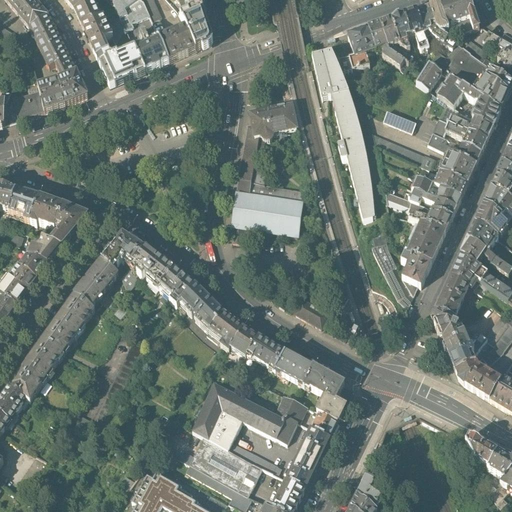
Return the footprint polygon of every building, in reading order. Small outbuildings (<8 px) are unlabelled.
[(4,0),(28,28),(47,16),(33,0),(4,0)] [(101,18),(93,0),(92,0),(65,0),(73,9),(72,9),(75,13),(81,26),(101,18)] [(116,0),(113,3),(116,11),(120,18),(127,15),(124,10),(137,0),(116,0)] [(140,0),(137,0),(124,10),(127,15),(127,16),(131,24),(149,17),(143,2),(140,0)] [(140,0),(143,2),(149,17),(151,22),(162,17),(154,0),(140,0)] [(203,0),(178,0),(183,13),(186,11),(205,7),(203,0)] [(447,30),(456,27),(475,21),(468,0),(463,0),(446,6),(440,8),(447,30)] [(207,19),(205,7),(186,11),(186,12),(183,13),(178,14),(185,29),(196,52),(199,51),(202,50),(203,53),(208,50),(209,50),(210,49),(211,48),(212,47),(213,45),(213,44),(213,42),(213,41),(212,39),(207,24),(207,19)] [(434,10),(430,12),(437,33),(441,36),(449,33),(447,30),(440,8),(434,10)] [(116,11),(103,17),(112,38),(115,45),(125,29),(120,18),(116,11)] [(446,39),(441,36),(437,33),(430,12),(425,13),(421,15),(416,16),(424,37),(430,35),(432,38),(443,46),(441,49),(444,51),(440,56),(447,61),(456,47),(451,42),(446,39)] [(127,16),(127,15),(120,18),(125,29),(126,32),(133,28),(131,24),(127,16)] [(28,28),(40,53),(60,43),(47,16),(28,28)] [(404,20),(411,40),(415,39),(421,55),(429,52),(424,37),(416,16),(413,17),(404,20)] [(81,26),(93,53),(106,47),(104,42),(112,38),(103,17),(101,18),(81,26)] [(406,42),(411,40),(404,20),(397,23),(392,25),(400,47),(401,50),(407,54),(410,53),(410,52),(406,42)] [(477,25),(475,21),(456,27),(458,30),(461,39),(479,32),(477,25)] [(393,49),(400,47),(392,25),(385,27),(380,29),(388,51),(393,49)] [(20,40),(0,27),(0,40),(14,50),(20,40)] [(112,59),(113,60),(134,50),(125,29),(115,45),(110,54),(109,54),(111,59),(112,59)] [(185,29),(159,40),(170,64),(183,58),(196,52),(185,29)] [(388,51),(380,29),(374,31),(368,33),(375,54),(376,55),(382,53),(388,51)] [(147,40),(144,33),(143,32),(142,31),(141,31),(140,32),(139,33),(139,34),(139,35),(142,43),(144,42),(148,41),(148,40),(147,40)] [(352,52),(355,59),(349,61),(353,74),(359,71),(366,69),(369,68),(368,65),(366,57),(368,56),(375,54),(368,33),(348,40),(352,52)] [(499,52),(504,42),(489,33),(483,43),(498,52),(499,52)] [(135,51),(145,74),(148,73),(170,64),(159,40),(150,45),(149,45),(146,46),(138,50),(135,51)] [(498,69),(495,74),(511,85),(511,83),(511,46),(504,42),(499,52),(502,54),(497,63),(501,65),(498,69)] [(76,75),(60,43),(40,53),(49,70),(55,67),(62,81),(76,75)] [(486,54),(469,43),(463,52),(470,57),(470,58),(479,64),(482,61),(486,54)] [(145,74),(135,51),(134,50),(113,60),(112,59),(111,59),(109,54),(106,47),(93,53),(102,72),(110,90),(115,87),(116,90),(129,84),(129,82),(145,74)] [(463,52),(456,47),(447,61),(440,56),(439,55),(430,69),(441,76),(446,79),(450,82),(467,93),(474,98),(492,72),(482,67),(479,64),(470,58),(470,57),(463,52)] [(389,55),(404,65),(408,67),(408,68),(413,62),(397,52),(395,51),(394,52),(393,49),(388,51),(389,55)] [(388,51),(382,53),(383,57),(382,59),(400,71),(404,65),(389,55),(388,51)] [(410,53),(407,54),(416,60),(418,58),(417,57),(419,56),(415,54),(415,51),(410,52),(410,53)] [(376,55),(375,54),(368,56),(371,64),(378,61),(376,55)] [(328,102),(334,101),(349,97),(341,77),(353,74),(349,61),(336,64),(332,56),(330,57),(329,55),(315,59),(312,60),(322,104),(326,103),(328,102)] [(495,74),(498,69),(485,62),(482,67),(492,72),(495,74)] [(404,65),(400,71),(400,73),(402,75),(408,67),(404,65)] [(417,87),(428,95),(441,76),(430,69),(429,68),(417,87)] [(474,98),(481,102),(492,111),(501,114),(507,100),(511,89),(511,85),(495,74),(492,72),(474,98)] [(62,81),(58,82),(66,108),(70,107),(88,99),(81,83),(77,74),(76,75),(62,81)] [(38,88),(39,94),(44,115),(55,111),(66,108),(58,82),(38,88)] [(462,100),(467,93),(450,82),(436,101),(446,107),(454,113),(462,100)] [(474,98),(467,93),(462,100),(474,107),(476,107),(479,108),(481,102),(474,98)] [(22,100),(17,101),(19,112),(15,113),(18,122),(33,118),(44,115),(39,94),(22,100)] [(356,120),(349,97),(334,101),(331,102),(334,113),(337,127),(342,144),(343,148),(340,149),(338,149),(342,164),(347,163),(349,171),(363,224),(375,221),(373,207),(371,188),(367,166),(362,142),(356,120)] [(481,102),(479,108),(472,122),(475,123),(493,132),(497,123),(501,114),(492,111),(481,102)] [(455,121),(457,115),(454,113),(446,107),(439,123),(449,128),(451,122),(453,123),(454,121),(455,121)] [(247,135),(239,182),(263,188),(265,177),(258,176),(259,174),(259,173),(260,167),(264,144),(265,145),(267,145),(268,145),(269,144),(270,144),(271,143),(271,142),(272,141),(272,140),(272,139),(272,138),(296,133),(292,110),(250,119),(252,128),(247,129),(247,135)] [(412,137),(416,126),(387,115),(383,125),(412,137)] [(451,122),(449,128),(468,137),(471,132),(469,131),(469,130),(469,128),(455,121),(454,121),(453,123),(451,122)] [(438,123),(431,137),(432,137),(442,141),(445,135),(449,128),(439,123),(438,123)] [(468,137),(469,137),(487,145),(490,139),(493,132),(475,123),(471,132),(468,137)] [(468,137),(449,128),(445,135),(462,143),(464,142),(464,141),(466,142),(469,137),(468,137)] [(457,161),(459,157),(457,156),(458,154),(457,153),(451,150),(445,147),(447,144),(442,142),(442,141),(432,137),(427,148),(449,158),(456,161),(457,161)] [(463,150),(462,150),(481,158),(484,151),(487,145),(469,137),(466,142),(463,150)] [(408,153),(372,138),(375,152),(404,163),(408,153)] [(453,146),(447,144),(445,147),(451,150),(457,153),(458,154),(457,156),(459,157),(461,152),(452,148),(453,146)] [(478,164),(481,158),(462,150),(461,152),(459,157),(457,161),(476,170),(478,164)] [(408,153),(404,163),(420,170),(424,160),(424,159),(408,153)] [(511,157),(507,154),(505,160),(502,165),(511,172),(511,157)] [(447,163),(445,168),(452,170),(456,161),(449,158),(447,163)] [(424,160),(420,170),(430,174),(434,164),(424,160)] [(445,168),(441,179),(467,189),(471,181),(474,174),(476,170),(457,161),(456,161),(452,170),(445,168)] [(434,164),(430,174),(441,179),(445,168),(443,167),(442,165),(439,163),(436,165),(434,164)] [(500,171),(497,177),(511,188),(511,172),(502,165),(500,171)] [(435,192),(441,179),(430,174),(424,187),(435,192)] [(492,188),(511,204),(511,193),(511,192),(511,191),(511,188),(497,177),(494,183),(492,188)] [(441,179),(435,192),(461,202),(464,196),(467,189),(441,179)] [(263,188),(239,182),(238,189),(237,197),(233,230),(231,245),(243,247),(248,248),(251,233),(297,239),(302,206),(254,199),(255,193),(264,194),(265,188),(263,188)] [(461,202),(435,192),(424,187),(416,184),(411,195),(415,196),(456,213),(459,207),(461,202)] [(484,205),(484,206),(502,220),(508,225),(511,220),(511,204),(492,188),(488,197),(484,205)] [(0,210),(3,211),(3,212),(10,214),(17,193),(0,189),(0,210)] [(40,201),(17,193),(10,214),(9,216),(26,222),(25,224),(31,226),(40,201)] [(411,205),(414,199),(404,194),(401,203),(409,206),(410,204),(411,205)] [(433,215),(452,222),(454,218),(456,213),(415,196),(414,199),(411,205),(410,204),(409,206),(432,214),(433,215)] [(429,219),(432,214),(409,206),(401,203),(393,200),(385,197),(387,208),(409,216),(410,213),(429,219)] [(62,209),(40,201),(31,226),(37,229),(38,226),(54,232),(56,228),(62,209)] [(491,236),(497,241),(507,229),(500,223),(502,220),(484,206),(480,214),(475,225),(482,229),(491,236)] [(80,216),(62,209),(56,228),(63,231),(51,246),(62,250),(75,234),(76,230),(78,231),(82,226),(80,216)] [(409,216),(411,217),(425,221),(426,223),(425,225),(428,226),(433,215),(432,214),(429,219),(410,213),(409,216)] [(437,233),(446,236),(449,229),(452,222),(433,215),(428,226),(425,225),(426,223),(425,221),(411,217),(408,224),(421,228),(426,229),(437,233)] [(467,242),(486,255),(489,257),(492,252),(493,253),(497,248),(495,247),(499,243),(497,241),(491,236),(482,229),(475,225),(472,233),(467,242)] [(439,252),(446,236),(437,233),(426,229),(421,228),(407,260),(431,267),(439,252)] [(124,238),(102,264),(111,272),(115,268),(117,270),(119,267),(121,265),(123,267),(126,263),(132,268),(146,252),(124,238)] [(373,242),(375,251),(387,248),(384,239),(373,242)] [(28,258),(49,266),(62,250),(51,246),(34,240),(28,258)] [(462,254),(460,258),(476,269),(478,266),(483,259),(486,255),(467,242),(465,247),(462,254)] [(384,277),(390,274),(396,271),(388,254),(387,248),(375,251),(372,251),(373,255),(384,277)] [(157,286),(162,291),(176,274),(168,268),(151,256),(146,252),(132,268),(138,274),(136,276),(141,280),(142,281),(146,277),(149,280),(148,282),(151,284),(148,287),(153,291),(157,286)] [(486,255),(483,259),(485,261),(488,263),(489,266),(509,281),(511,276),(511,273),(489,257),(486,255)] [(27,258),(20,268),(37,281),(49,266),(28,258),(27,258)] [(451,279),(469,291),(475,282),(481,286),(487,278),(487,277),(476,269),(460,258),(454,273),(451,279)] [(426,280),(431,267),(407,260),(405,259),(401,266),(411,270),(409,275),(407,273),(402,283),(418,290),(421,291),(426,280)] [(275,264),(261,262),(259,274),(266,275),(273,276),(275,264)] [(102,264),(75,298),(92,311),(118,278),(111,272),(102,264)] [(37,281),(20,268),(18,267),(9,280),(27,294),(37,281)] [(138,274),(132,268),(122,281),(126,290),(130,293),(141,280),(136,276),(138,274)] [(195,290),(176,274),(162,291),(167,295),(166,296),(172,302),(170,306),(177,312),(181,307),(195,290)] [(390,274),(384,277),(397,304),(407,313),(411,306),(404,300),(391,274),(390,274)] [(511,295),(487,278),(481,286),(500,298),(511,307),(511,295)] [(8,279),(1,289),(3,291),(0,295),(0,296),(17,308),(27,294),(9,280),(8,279)] [(434,316),(433,320),(452,328),(453,324),(469,291),(451,279),(446,289),(441,300),(434,316)] [(413,300),(418,290),(402,283),(413,300)] [(224,318),(195,290),(181,307),(188,313),(186,315),(191,320),(192,320),(193,319),(197,322),(196,323),(196,324),(200,329),(202,327),(210,334),(224,318)] [(17,308),(0,296),(0,311),(10,318),(17,308)] [(19,375),(10,388),(25,400),(30,405),(64,354),(95,314),(92,311),(75,298),(69,305),(53,327),(44,340),(35,353),(19,375)] [(483,300),(475,309),(483,316),(492,306),(483,300)] [(302,304),(294,317),(321,333),(329,318),(302,304)] [(0,325),(3,328),(10,318),(0,311),(0,325)] [(243,332),(224,318),(210,334),(224,345),(220,349),(229,354),(230,353),(243,332)] [(502,318),(484,342),(487,344),(494,349),(510,328),(511,326),(502,318)] [(439,336),(444,346),(464,337),(462,333),(452,328),(433,320),(439,336)] [(511,330),(510,328),(494,349),(503,356),(511,343),(511,330)] [(243,332),(230,353),(245,363),(247,359),(258,342),(243,332)] [(481,340),(475,336),(471,341),(466,343),(470,351),(481,340)] [(446,352),(449,360),(470,351),(466,343),(464,337),(444,346),(446,352)] [(481,340),(470,351),(449,360),(453,367),(456,375),(476,366),(474,361),(487,344),(484,342),(481,340)] [(285,358),(258,342),(247,359),(275,376),(285,358)] [(114,383),(92,426),(103,431),(125,388),(143,351),(133,343),(114,383)] [(503,356),(494,349),(482,361),(489,369),(504,356),(503,356)] [(314,373),(285,358),(275,376),(304,391),(314,373)] [(478,371),(476,366),(456,375),(459,383),(465,389),(480,398),(489,404),(501,384),(478,371)] [(344,389),(314,373),(304,391),(320,400),(321,399),(325,402),(335,407),(344,389)] [(511,417),(511,384),(504,379),(501,384),(489,404),(502,411),(511,417)] [(10,388),(0,403),(0,416),(10,423),(25,400),(10,388)] [(215,393),(193,439),(204,445),(229,458),(233,449),(237,442),(242,429),(248,432),(276,445),(287,423),(276,418),(275,421),(215,393)] [(317,418),(319,419),(338,428),(345,412),(337,407),(335,407),(325,402),(321,410),(317,418)] [(276,418),(287,423),(298,429),(299,429),(307,413),(283,403),(276,418)] [(0,416),(0,436),(1,437),(10,423),(0,416)] [(91,423),(81,417),(75,428),(86,433),(91,423)] [(319,419),(311,435),(330,444),(334,436),(338,428),(319,419)] [(287,451),(298,429),(287,423),(276,445),(278,447),(287,451)] [(311,435),(298,461),(318,470),(324,456),(330,444),(311,435)] [(488,469),(497,453),(469,437),(465,444),(475,463),(479,462),(480,462),(479,464),(488,469)] [(195,463),(190,472),(191,472),(248,503),(262,475),(253,470),(252,471),(229,458),(204,445),(195,463)] [(278,471),(233,449),(229,458),(252,471),(253,470),(262,475),(273,480),(278,471)] [(503,482),(511,472),(511,461),(497,453),(488,469),(487,472),(499,478),(499,479),(503,482)] [(184,457),(180,455),(175,465),(179,467),(184,457)] [(179,467),(190,472),(195,463),(184,457),(179,467)] [(311,482),(318,470),(298,461),(286,486),(305,495),(311,482)] [(248,503),(191,472),(187,480),(233,504),(229,511),(232,511),(248,511),(252,505),(248,503)] [(509,491),(511,492),(511,472),(503,482),(497,489),(491,495),(496,504),(497,503),(500,506),(505,501),(502,498),(509,491)] [(199,511),(198,511),(199,509),(192,505),(193,503),(181,496),(182,494),(157,480),(153,487),(147,484),(132,511),(134,511),(199,511)] [(366,480),(357,498),(375,511),(381,503),(375,484),(366,480)] [(488,488),(491,495),(497,489),(492,485),(488,488)] [(296,511),(305,495),(286,486),(273,511),(296,511)] [(357,498),(351,511),(352,511),(375,511),(357,498)]
